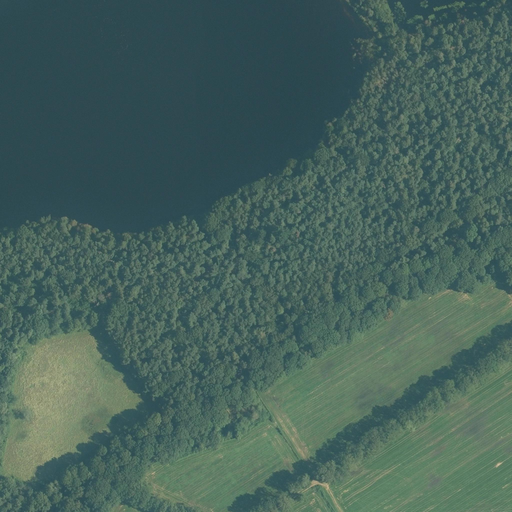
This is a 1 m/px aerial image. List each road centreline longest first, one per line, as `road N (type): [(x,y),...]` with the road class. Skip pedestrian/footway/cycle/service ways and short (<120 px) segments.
road 1 (track): [(169,409),(472,196)]
road 2 (track): [(169,409),(28,501),(0,486)]
